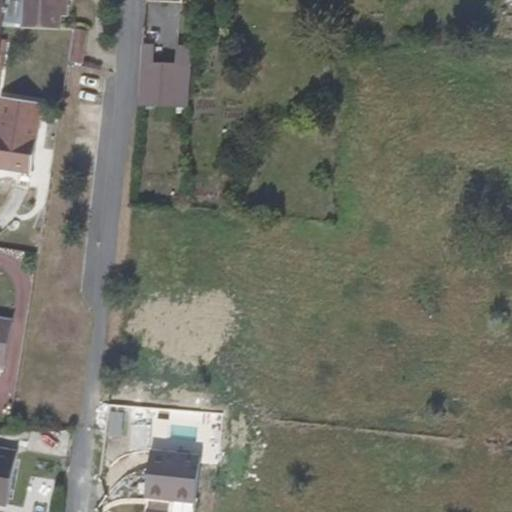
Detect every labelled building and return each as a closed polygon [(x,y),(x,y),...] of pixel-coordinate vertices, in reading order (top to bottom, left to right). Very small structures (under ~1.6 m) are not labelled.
[(31,0),(23,0),(23,36),(31,37),(31,0)] [(31,0),(31,37),(64,44),(65,30),(66,0),(31,0)] [(76,0),(66,0),(65,30),(75,30),(76,0)] [(0,2),(0,51),(3,32),(8,4),(0,2)] [(90,49),(76,46),(73,61),(87,63),(90,49)] [(191,69),(192,52),(163,50),(162,67),(191,69)] [(87,63),(73,61),(70,80),(84,82),(87,63)] [(188,111),(191,69),(162,67),(139,66),(136,108),(188,111)] [(49,109),(10,101),(3,136),(0,135),(0,169),(35,177),(49,109)] [(0,368),(8,370),(16,327),(0,323),(0,368)] [(20,458),(0,453),(0,509),(9,511),(20,458)] [(193,464),(145,458),(139,505),(189,511),(193,464)]
